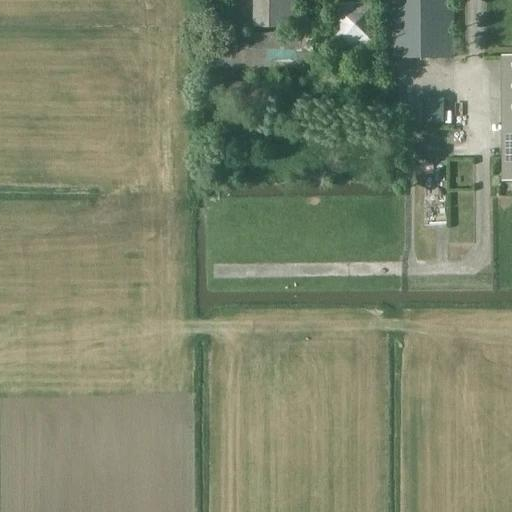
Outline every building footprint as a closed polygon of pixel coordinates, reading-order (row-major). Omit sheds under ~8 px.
[(301,28),(301,0),(231,0),(231,29),(262,28),(301,28)] [(389,0),(390,58),(453,58),(453,0),(389,0)] [(337,45),(379,45),(378,3),(336,3),(337,45)] [(312,68),(313,35),(221,34),(222,13),(212,13),(212,33),(210,33),(210,67),(312,68)] [(511,56),(502,56),(502,141),(511,140),(511,56)] [(322,94),(383,94),(383,76),(322,76),(322,94)] [(228,110),(278,109),(278,82),(227,83),(228,110)] [(511,181),(511,140),(502,141),(502,182),(511,181)]
